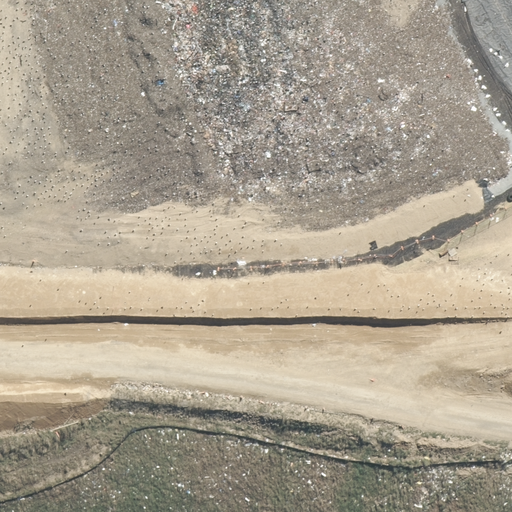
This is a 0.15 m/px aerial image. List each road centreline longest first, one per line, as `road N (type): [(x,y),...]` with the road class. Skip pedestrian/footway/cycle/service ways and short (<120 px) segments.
road 1 (track): [(511,422),(0,371)]
road 2 (unclassified): [(204,0),(0,119)]
